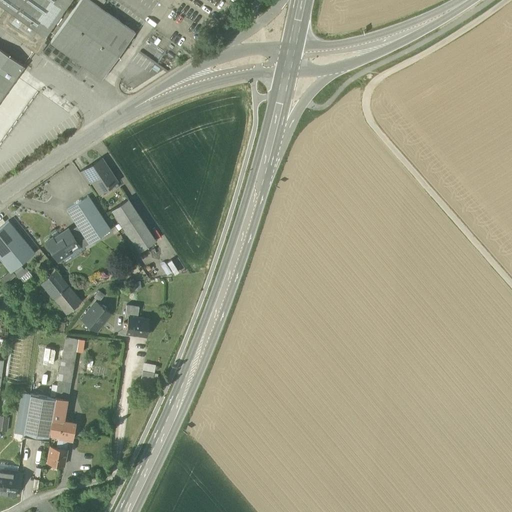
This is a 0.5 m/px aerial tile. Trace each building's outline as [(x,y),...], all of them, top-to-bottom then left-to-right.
[(0,0),(0,5),(6,10),(44,37),(70,0),(0,0)] [(79,0),(51,41),(102,78),(134,31),(90,0),(79,0)] [(41,42),(44,37),(6,10),(0,17),(0,20),(31,43),(29,45),(38,51),(43,43),(41,42)] [(0,100),(24,67),(0,49),(0,100)] [(92,181),(100,194),(110,187),(109,185),(116,180),(102,159),(86,170),(85,170),(92,181)] [(80,173),(87,184),(92,181),(85,170),(86,170),(85,169),(80,173)] [(120,186),(116,180),(109,185),(110,187),(113,191),(120,186)] [(89,243),(110,229),(88,196),(67,210),(79,227),(89,243)] [(111,210),(139,252),(156,241),(128,199),(111,210)] [(9,271),(10,272),(13,270),(20,264),(34,253),(8,221),(0,227),(0,259),(2,262),(9,271)] [(156,222),(148,227),(155,238),(163,234),(156,222)] [(76,244),(80,249),(89,243),(79,227),(70,233),(76,244)] [(57,255),(59,259),(70,252),(68,249),(76,244),(70,233),(68,230),(54,238),(54,237),(46,242),(55,256),(57,255)] [(23,268),(20,264),(13,270),(16,275),(23,268)] [(18,279),(19,278),(28,271),(25,267),(23,268),(16,275),(15,275),(18,279)] [(40,282),(66,313),(82,301),(56,269),(40,282)] [(10,272),(9,271),(0,278),(0,279),(4,284),(15,275),(16,275),(13,270),(10,272)] [(34,278),(28,271),(19,278),(25,285),(34,278)] [(141,289),(140,281),(132,282),(133,290),(141,289)] [(104,295),(99,290),(93,297),(99,301),(104,295)] [(12,306),(5,296),(0,300),(0,309),(3,313),(12,306)] [(81,319),(96,331),(111,313),(96,301),(81,319)] [(128,316),(137,317),(139,306),(126,305),(124,316),(128,317),(128,316)] [(126,333),(146,335),(149,319),(137,317),(128,316),(128,317),(126,333)] [(66,337),(55,397),(66,399),(68,399),(76,351),(78,339),(66,337)] [(84,340),(78,339),(76,351),(82,352),(84,340)] [(142,371),(153,373),(155,365),(143,363),(142,371)] [(152,383),(153,373),(142,371),(140,381),(152,383)] [(14,432),(23,434),(30,394),(21,392),(14,432)] [(45,438),(48,438),(49,433),(51,418),(54,404),(55,398),(30,394),(23,434),(45,438)] [(54,404),(51,418),(62,420),(66,399),(55,397),(55,398),(54,404)] [(58,437),(57,447),(65,449),(67,439),(72,440),(72,437),(75,423),(62,420),(51,418),(49,433),(59,435),(58,437)] [(66,449),(65,449),(57,447),(51,446),(48,463),(63,465),(66,449)] [(0,494),(15,496),(18,475),(5,473),(5,470),(0,469),(0,494)]
